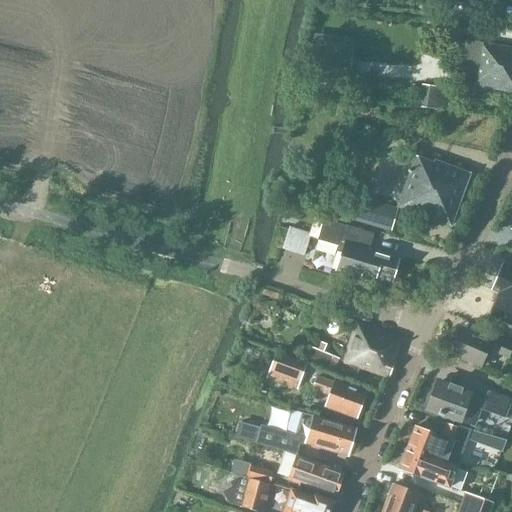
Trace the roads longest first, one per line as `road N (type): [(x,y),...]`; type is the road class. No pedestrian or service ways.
road 1 (unclassified): [(424,326),(0,205)]
road 2 (track): [(232,270),(127,511)]
road 3 (tertiary): [(350,511),(424,326)]
road 4 (tertiary): [(424,326),(511,151)]
road 5 (track): [(51,143),(32,215),(0,279)]
